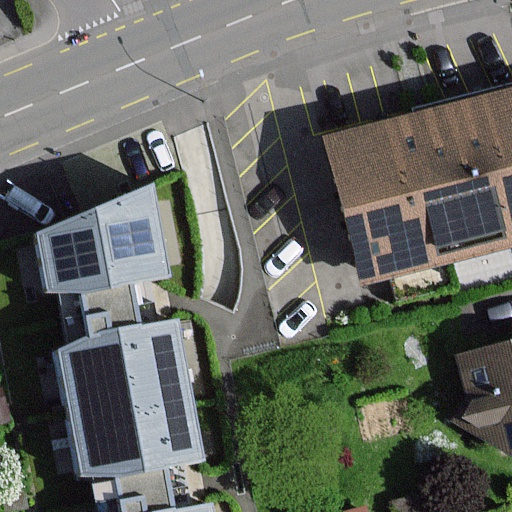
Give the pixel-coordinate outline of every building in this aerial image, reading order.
[(511,86),(331,140),(373,283),(511,242),(511,86)] [(130,280),(171,272),(156,192),(42,235),(53,294),(88,288),(130,280)] [(134,302),(130,280),(88,288),(97,338),(139,330),(134,302)] [(208,454),(181,321),(139,330),(97,338),(65,345),(92,478),(122,472),(164,463),(208,454)] [(511,344),(462,357),(488,467),(511,461),(511,344)] [(172,511),(168,488),(164,463),(122,472),(128,511),(172,511)]
